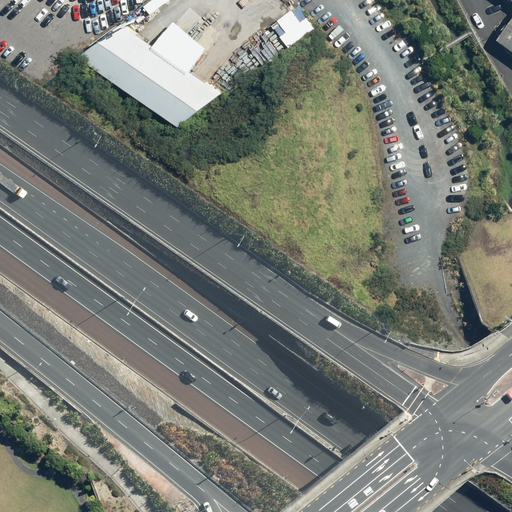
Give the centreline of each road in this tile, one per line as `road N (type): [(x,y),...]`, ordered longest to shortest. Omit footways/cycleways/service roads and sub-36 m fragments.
road 1 (motorway): [(0,178),(469,511)]
road 2 (motorway): [(396,511),(0,226)]
road 3 (motorway): [(0,101),(322,324)]
road 4 (track): [(336,0),(386,78),(409,266),(426,301),(464,338)]
road 5 (motorway): [(202,487),(0,328)]
road 6 (motorway): [(322,324),(352,329),(436,369),(492,370)]
road 7 (primary): [(325,511),(440,413)]
road 8 (motorway): [(322,324),(334,343),(440,413)]
